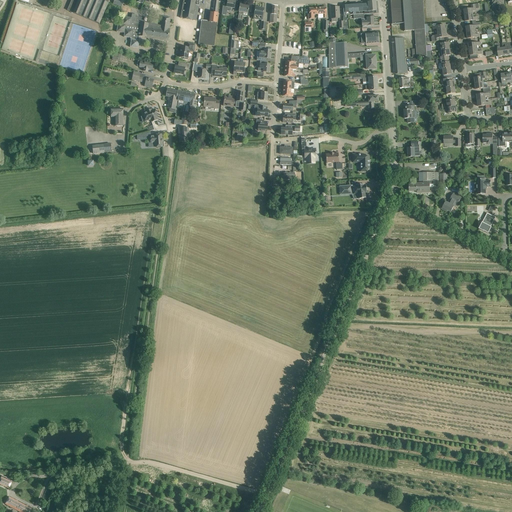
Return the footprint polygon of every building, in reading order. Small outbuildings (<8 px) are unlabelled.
[(71,0),(67,10),(73,13),(100,24),(109,0),(71,0)] [(183,0),(180,18),(195,21),(199,0),(183,0)] [(223,6),(222,15),(226,15),(227,11),(231,12),(231,8),(234,8),(235,5),(235,4),(235,1),(234,1),(234,0),(232,0),(231,0),(231,1),(229,0),(227,0),(226,7),(223,6)] [(425,29),(424,9),(423,1),(423,0),(389,0),(391,14),(392,24),(404,24),(404,32),(415,30),(425,29)] [(364,15),(367,14),(376,14),(376,11),(375,2),(368,2),(368,4),(343,6),(343,11),(343,16),(343,21),(344,29),(343,29),(349,29),(348,15),(348,14),(354,14),(354,15),(357,14),(364,14),(364,15)] [(473,9),(464,10),(464,13),(464,16),(473,15),(473,12),(477,11),(476,9),(479,8),(479,4),(472,5),(473,9)] [(249,6),(240,5),(239,12),(238,19),(242,20),(242,16),(247,17),(248,11),(249,10),(248,10),(249,6)] [(262,20),(263,14),(264,9),(255,7),(254,19),(262,20)] [(339,7),(331,7),(331,22),(337,22),(337,18),(339,18),(339,7)] [(313,14),(318,14),(317,8),(309,8),(309,14),(308,14),(308,19),(313,19),(313,14)] [(326,18),(326,13),(326,8),(317,8),(318,14),(318,18),(326,18)] [(217,13),(213,12),(210,12),(209,21),(202,20),(198,44),(214,46),(219,13),(217,13)] [(357,14),(358,18),(361,18),(362,26),(367,25),(367,26),(374,25),(373,17),(367,18),(367,14),(364,15),(364,14),(357,14)] [(118,24),(117,33),(125,34),(124,37),(131,38),(130,47),(131,47),(131,48),(138,49),(139,40),(140,37),(146,38),(167,41),(168,41),(168,39),(170,29),(168,29),(170,18),(165,17),(163,17),(162,26),(146,21),(137,19),(137,18),(132,17),(132,18),(131,18),(124,17),(123,24),(123,25),(118,24)] [(425,29),(415,30),(416,50),(412,50),(412,57),(417,57),(427,57),(427,52),(426,33),(425,30),(425,29)] [(432,37),(432,42),(439,41),(439,38),(447,37),(446,33),(447,33),(447,31),(437,32),(438,35),(434,36),(433,36),(432,37)] [(365,34),(366,44),(379,43),(378,32),(365,34)] [(404,38),(393,39),(395,74),(408,73),(407,65),(406,65),(406,59),(405,59),(404,38)] [(195,44),(193,44),(188,43),(187,47),(181,46),(180,57),(184,58),(183,59),(188,60),(189,51),(194,52),(195,44)] [(329,68),(336,67),(348,67),(346,43),(329,44),(329,68)] [(503,48),(500,49),(500,43),(495,44),(496,51),(498,51),(498,57),(504,56),(503,48)] [(439,60),(448,59),(447,56),(451,55),(450,49),(442,50),(439,51),(440,57),(439,57),(439,60)] [(478,49),(468,50),(469,52),(470,56),(471,59),(478,58),(477,55),(482,54),(482,51),(478,52),(478,49)] [(257,51),(257,57),(257,60),(260,61),(264,61),(264,58),(270,59),(271,50),(266,50),(264,50),(264,52),(260,52),(257,51)] [(112,60),(123,62),(125,55),(114,53),(112,60)] [(367,53),(360,53),(360,61),(366,61),(367,69),(376,69),(375,55),(367,56),(367,53)] [(298,62),(298,64),(298,65),(304,65),(304,64),(308,65),(309,61),(308,60),(308,58),(307,57),(303,57),(302,57),(299,56),(298,62)] [(419,58),(410,59),(410,66),(420,66),(419,58)] [(237,60),(231,59),(230,67),(234,67),(233,72),(239,73),(240,59),(237,59),(237,60)] [(249,61),(243,60),(243,59),(240,59),(239,73),(244,73),(245,68),(248,68),(248,63),(249,61)] [(443,69),(451,68),(450,62),(448,62),(448,59),(439,60),(440,63),(442,63),(443,69)] [(141,62),(140,61),(138,61),(137,66),(140,66),(140,67),(144,68),(143,71),(148,72),(148,69),(152,70),(153,64),(141,61),(141,62)] [(259,68),(258,71),(263,71),(263,72),(264,72),(269,72),(270,64),(267,64),(268,61),(264,61),(260,61),(260,64),(259,68)] [(297,66),(295,66),(296,62),(285,61),(285,69),(296,70),(297,70),(297,66)] [(175,68),(174,73),(175,73),(175,74),(178,74),(184,75),(185,68),(186,68),(187,64),(179,62),(178,66),(176,66),(176,68),(175,68)] [(205,79),(205,74),(206,70),(202,69),(202,66),(196,65),(195,72),(199,72),(198,78),(205,79)] [(226,76),(227,71),(227,68),(219,68),(219,67),(212,66),(211,74),(215,74),(214,76),(222,77),(222,76),(226,76)] [(295,74),(296,70),(285,69),(284,76),(294,77),(295,74)] [(154,80),(147,78),(147,79),(139,77),(140,73),(134,72),(132,79),(138,80),(138,81),(142,82),(142,81),(146,82),(145,86),(152,88),(154,80)] [(487,77),(489,76),(488,72),(481,73),(482,77),(474,78),(475,81),(474,81),(474,84),(483,83),(483,80),(487,79),(487,77)] [(506,74),(501,74),(502,80),(499,80),(500,87),(503,87),(504,87),(506,87),(508,86),(506,74)] [(409,84),(409,81),(410,81),(410,78),(406,78),(400,78),(400,89),(406,88),(411,87),(410,84),(409,84)] [(447,88),(455,87),(454,81),(452,81),(452,78),(442,79),(443,85),(446,85),(447,88)] [(284,81),(283,89),(291,89),(293,89),(294,85),(294,82),(284,81)] [(483,91),(490,90),(490,87),(488,88),(488,85),(484,86),(483,83),(474,84),(475,86),(476,89),(483,88),(483,91)] [(176,101),(178,91),(167,89),(166,96),(168,97),(167,100),(169,100),(168,108),(172,109),(171,113),(176,114),(176,113),(178,103),(178,101),(176,101)] [(283,89),(283,96),(293,97),(293,93),(290,93),(291,89),(283,89)] [(477,101),(485,100),(485,97),(489,96),(489,94),(491,93),(490,90),(483,91),(484,94),(476,95),(477,98),(476,98),(477,101)] [(184,97),(184,92),(178,91),(176,101),(178,101),(178,103),(184,104),(185,97),(184,97)] [(195,94),(184,92),(184,97),(185,97),(184,104),(185,104),(184,112),(188,113),(189,108),(195,109),(197,101),(194,100),(195,94)] [(244,93),(238,92),(236,101),(236,107),(241,107),(240,110),(245,111),(246,105),(243,104),(244,93)] [(261,100),(262,100),(267,101),(267,93),(261,92),(261,93),(258,92),(257,100),(261,100)] [(233,107),(234,104),(235,99),(232,99),(232,97),(225,96),(224,101),(223,106),(233,107)] [(361,105),(361,107),(363,107),(364,107),(365,106),(365,105),(369,105),(369,109),(374,109),(373,102),(378,101),(378,96),(368,96),(368,102),(361,102),(361,105)] [(219,109),(219,106),(219,101),(215,101),(216,98),(204,98),(204,103),(204,106),(213,107),(213,108),(219,109)] [(283,110),(288,111),(293,111),(293,108),(296,108),(297,101),(289,101),(289,105),(283,104),(283,110)] [(406,110),(404,110),(405,119),(407,119),(408,123),(414,123),(414,118),(413,118),(412,111),(415,110),(415,106),(419,106),(418,101),(412,102),(413,106),(406,106),(406,110)] [(262,106),(255,106),(254,109),(255,109),(255,111),(257,113),(257,116),(267,117),(268,110),(262,110),(262,106)] [(123,109),(111,109),(111,117),(114,117),(115,126),(119,126),(123,126),(122,117),(123,117),(123,109)] [(147,112),(143,113),(146,121),(151,120),(152,122),(158,120),(157,118),(158,117),(155,109),(150,111),(149,110),(147,111),(147,112)] [(289,117),(283,116),(282,122),(300,123),(301,120),(303,121),(303,114),(289,114),(289,117)] [(264,120),(259,120),(256,120),(256,127),(258,127),(258,131),(267,131),(267,124),(264,124),(264,120)] [(300,126),(293,126),(288,126),(288,129),(281,128),(281,134),(292,135),(292,132),(300,132),(300,126)] [(184,128),(179,128),(180,134),(181,134),(181,141),(180,141),(180,142),(189,142),(189,135),(188,128),(184,128)] [(506,142),(509,142),(509,133),(503,133),(503,139),(499,139),(499,144),(499,147),(506,147),(506,142)] [(481,146),(481,145),(480,140),(474,140),(474,134),(467,134),(467,139),(467,144),(466,144),(466,147),(471,147),(471,144),(474,144),(474,147),(481,146)] [(498,144),(497,142),(497,137),(493,138),(493,134),(487,134),(487,135),(483,135),(483,140),(483,143),(488,143),(488,144),(498,144)] [(154,136),(150,136),(150,143),(155,143),(155,147),(156,147),(157,148),(160,148),(161,147),(162,147),(162,135),(154,135),(154,136)] [(461,146),(461,144),(461,139),(456,140),(453,140),(453,136),(444,136),(444,141),(444,144),(453,144),(453,143),(456,143),(456,146),(461,146)] [(316,152),(316,148),(312,149),(312,148),(308,148),(309,149),(307,149),(305,149),(305,146),(306,146),(306,145),(306,144),(306,142),(301,142),(302,145),(302,152),(305,152),(305,157),(307,157),(307,159),(310,159),(311,159),(311,157),(315,156),(316,156),(316,154),(316,153),(316,152)] [(419,142),(411,142),(411,146),(412,146),(412,148),(408,148),(408,157),(415,157),(420,156),(421,156),(420,152),(419,145),(419,142)] [(93,154),(112,151),(111,144),(92,146),(93,154)] [(293,156),(293,147),(279,147),(279,156),(293,156)] [(336,162),(336,170),(342,169),(342,163),(339,164),(338,153),(334,153),(330,153),(330,154),(326,154),(326,163),(336,162)] [(361,154),(352,154),(353,161),(360,161),(360,162),(360,167),(360,172),(365,172),(365,169),(369,169),(369,156),(361,156),(361,154)] [(438,173),(419,173),(419,181),(423,181),(424,182),(421,182),(421,184),(417,184),(417,183),(413,183),(413,184),(409,185),(410,191),(417,191),(417,193),(431,193),(430,188),(433,188),(439,188),(438,173)] [(486,180),(486,179),(477,180),(477,185),(476,185),(475,186),(475,189),(476,189),(477,189),(477,195),(486,194),(486,187),(491,187),(491,180),(486,180)] [(295,180),(274,180),(274,191),(295,191),(295,180)] [(349,186),(340,186),(340,195),(341,195),(340,194),(351,194),(353,193),(354,194),(357,194),(358,199),(366,198),(365,193),(367,192),(366,185),(364,185),(356,185),(356,186),(350,187),(349,186)] [(453,208),(454,206),(456,207),(457,205),(458,206),(462,198),(454,193),(451,200),(452,200),(450,204),(446,202),(444,205),(443,205),(441,208),(447,211),(447,210),(451,212),(453,208)] [(471,208),(471,223),(479,223),(479,209),(471,208)] [(487,214),(479,229),(484,232),(484,231),(489,234),(492,227),(491,227),(492,226),(496,217),(495,217),(487,213),(487,214)] [(11,482),(0,476),(0,483),(9,488),(10,487),(9,487),(11,482)] [(30,511),(32,509),(28,507),(9,497),(8,499),(5,504),(20,511),(30,511)]
